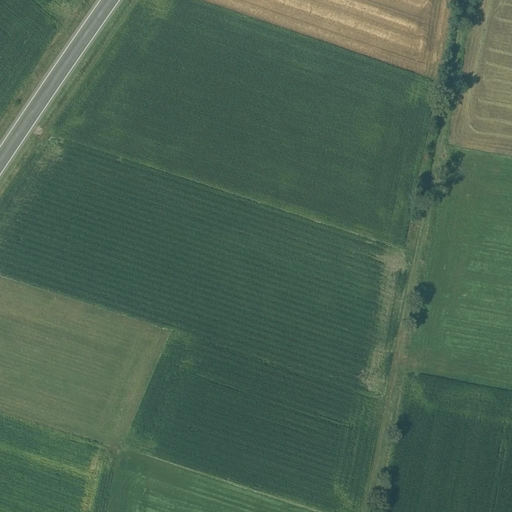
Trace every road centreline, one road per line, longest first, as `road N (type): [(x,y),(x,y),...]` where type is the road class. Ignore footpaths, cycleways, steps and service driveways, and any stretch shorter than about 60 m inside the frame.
road 1 (track): [(465,0),(369,511)]
road 2 (secondary): [(111,0),(0,163)]
